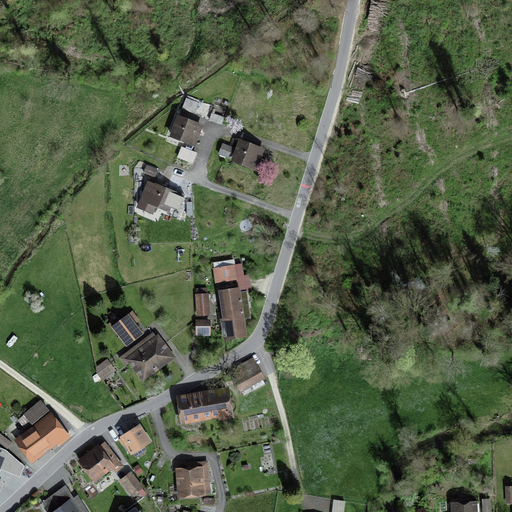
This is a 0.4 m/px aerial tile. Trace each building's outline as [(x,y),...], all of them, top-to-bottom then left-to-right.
[(205,126),(178,117),(171,139),(198,148),(205,126)] [(235,139),(227,137),(220,156),(232,161),(236,150),(232,148),(235,139)] [(268,151),(241,142),(234,164),(261,173),(268,151)] [(198,154),(183,149),(179,159),(195,164),(198,154)] [(155,177),(158,170),(146,165),(143,172),(155,177)] [(183,196),(150,182),(138,211),(156,219),(159,210),(174,216),(183,196)] [(235,266),(215,268),(217,281),(236,278),(235,266)] [(243,292),(221,295),(227,344),(250,341),(243,292)] [(209,297),(197,298),(198,320),(211,319),(209,297)] [(130,320),(115,331),(128,349),(143,338),(130,320)] [(212,322),(197,323),(198,340),(213,339),(212,322)] [(160,338),(128,362),(145,384),(177,360),(160,338)] [(293,349),(278,348),(278,359),(293,360),(293,349)] [(254,360),(234,371),(245,393),(266,382),(254,360)] [(109,362),(95,372),(103,383),(117,373),(109,362)] [(207,392),(211,417),(233,413),(229,388),(207,392)] [(211,417),(207,392),(177,397),(182,422),(211,417)] [(39,401),(21,416),(28,424),(46,409),(39,401)] [(49,418),(20,439),(33,457),(62,437),(49,418)] [(143,427),(122,439),(134,458),(154,445),(143,427)] [(11,442),(0,435),(0,434),(0,442),(7,448),(11,442)] [(107,443),(80,463),(98,485),(124,465),(107,443)] [(511,460),(500,460),(500,477),(511,477),(511,460)] [(209,467),(177,470),(181,502),(212,498),(209,467)] [(134,474),(122,483),(133,500),(146,491),(134,474)] [(79,511),(72,502),(58,511),(79,511)] [(493,511),(494,502),(484,502),(484,511),(493,511)]
